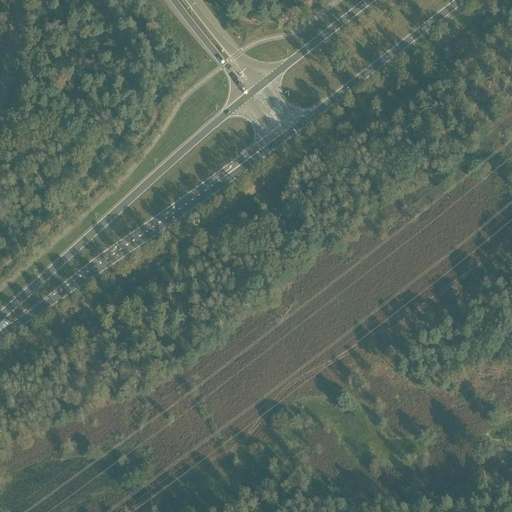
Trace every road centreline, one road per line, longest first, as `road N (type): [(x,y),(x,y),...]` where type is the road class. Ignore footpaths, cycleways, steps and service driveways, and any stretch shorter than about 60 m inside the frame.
road 1 (primary): [(0,333),(287,135)]
road 2 (primary): [(248,95),(0,318)]
road 3 (primary): [(287,135),(462,0)]
road 4 (primary): [(369,0),(260,86)]
road 5 (track): [(187,95),(108,0)]
road 6 (trunk): [(172,0),(248,95)]
